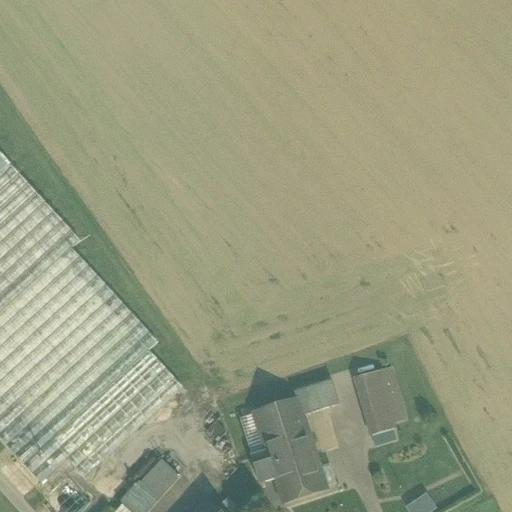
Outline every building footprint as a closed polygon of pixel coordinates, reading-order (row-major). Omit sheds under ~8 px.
[(0,441),(40,486),(67,461),(84,480),(182,390),(148,353),(156,344),(70,250),(79,242),(0,155),(0,441)] [(387,368),(354,378),(373,435),(405,424),(387,368)] [(297,402),(301,417),(334,406),(326,382),(294,392),(297,402)] [(297,402),(255,416),(277,480),(284,504),(326,490),(301,417),(297,402)] [(277,480),(255,416),(240,421),(261,485),(277,480)] [(189,438),(214,476),(228,467),(203,429),(189,438)] [(117,511),(150,511),(180,480),(161,462),(117,511)] [(425,497),(414,505),(419,511),(430,511),(434,510),(425,497)] [(217,511),(207,503),(198,511),(217,511)]
